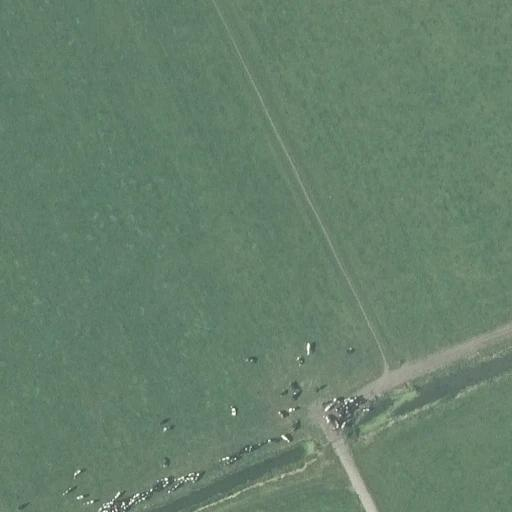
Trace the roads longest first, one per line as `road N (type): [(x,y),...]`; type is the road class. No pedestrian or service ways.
road 1 (track): [(511,329),(334,407),(330,423),(371,511)]
road 2 (track): [(330,423),(302,417),(103,511)]
